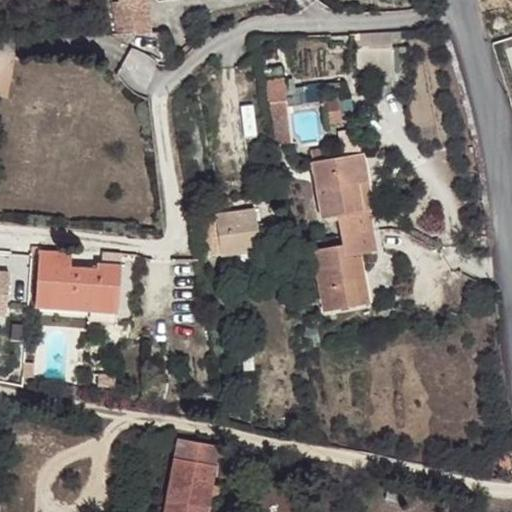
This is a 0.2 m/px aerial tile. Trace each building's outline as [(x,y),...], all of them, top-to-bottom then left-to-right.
[(136,0),(126,2),(108,4),(112,34),(156,32),(150,0),(136,0)] [(360,87),(394,87),(392,47),(357,48),(360,87)] [(295,142),(287,79),(270,81),(273,104),(276,104),(281,143),(295,142)] [(342,100),(327,102),(330,118),(345,116),(342,100)] [(364,183),(374,182),(369,152),(336,157),(334,146),(316,149),(318,160),(327,217),(342,215),(346,243),(316,248),(327,311),(363,306),(358,275),(368,274),(365,256),(382,253),(375,209),(368,210),(364,183)] [(379,208),(374,182),(364,183),(368,210),(375,209),(379,208)] [(225,249),(244,247),(264,243),(257,204),(220,209),(219,214),(203,216),(207,249),(225,247),(225,249)] [(92,302),(97,302),(97,307),(120,309),(124,255),(104,253),(104,265),(100,264),(99,269),(70,266),(70,251),(38,248),(34,304),(91,307),(92,302)] [(0,316),(12,317),(15,276),(0,274),(0,316)] [(32,274),(25,274),(24,294),(31,294),(32,274)] [(358,275),(363,306),(373,304),(368,274),(358,275)] [(183,435),(170,511),(210,511),(219,462),(217,462),(220,442),(183,435)] [(496,456),(500,472),(509,469),(506,454),(496,456)]
